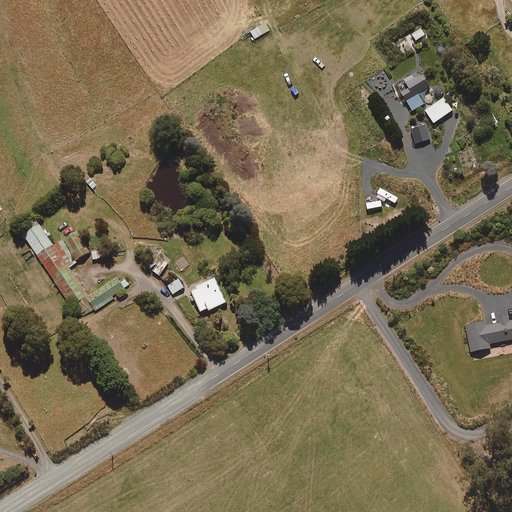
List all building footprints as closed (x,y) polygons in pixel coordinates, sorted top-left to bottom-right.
[(255,39),(270,31),(266,23),(251,32),(255,39)] [(416,41),(425,35),(421,29),(412,35),(416,41)] [(418,94),(430,87),(422,73),(414,78),(412,75),(404,80),(408,86),(400,91),(412,111),(424,104),(418,94)] [(434,123),(453,111),(444,98),(425,111),(434,123)] [(416,144),(430,140),(426,125),(411,130),(416,144)] [(453,169),(469,161),(466,154),(450,162),(453,169)] [(22,235),(37,257),(55,244),(39,223),(22,235)] [(75,230),(55,244),(37,257),(80,319),(94,309),(96,312),(115,299),(114,297),(131,285),(126,278),(121,282),(116,276),(89,295),(70,268),(91,253),(75,230)] [(108,251),(91,254),(92,261),(109,257),(108,251)] [(150,269),(156,264),(150,257),(144,262),(150,269)] [(181,271),(189,265),(183,258),(175,263),(181,271)] [(159,275),(168,264),(162,259),(153,271),(159,275)] [(202,314),(227,302),(215,278),(190,290),(202,314)] [(173,294),(184,287),(179,279),(168,286),(173,294)] [(511,320),(507,322),(506,316),(497,317),(498,324),(485,326),(484,322),(466,326),(471,353),(490,349),(489,344),(511,339),(511,320)]
